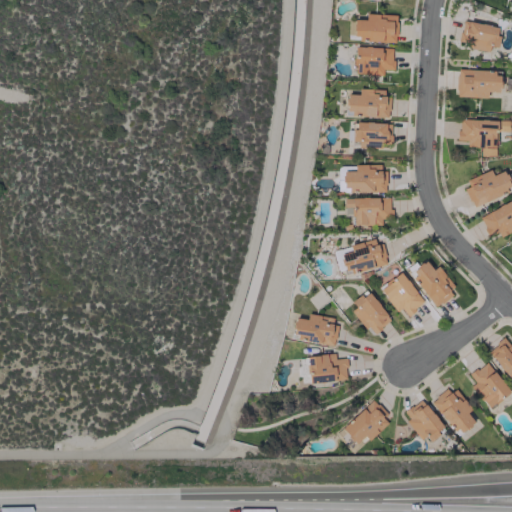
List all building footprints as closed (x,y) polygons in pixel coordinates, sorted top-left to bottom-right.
[(395,14),(364,14),(364,19),(353,19),(352,40),(395,41),(395,14)] [(466,48),(488,51),(489,47),(495,47),(498,26),(460,21),(458,41),(466,42),(466,48)] [(381,75),(382,69),(391,69),(392,48),(353,46),(352,73),(381,75)] [(486,97),(486,92),(499,92),(499,71),(456,70),(455,96),(486,97)] [(386,117),(387,89),(357,88),(357,94),(345,94),(345,116),(386,117)] [(495,120),(457,119),(457,140),(466,140),(466,146),(480,147),(479,155),(494,156),(495,120)] [(499,131),(508,131),(508,120),(498,120),(499,131)] [(351,146),(381,146),(381,144),(389,144),(390,123),(352,122),(351,146)] [(383,164),(353,164),(353,170),(342,171),(342,192),(384,192),(383,164)] [(511,188),(511,185),(505,169),(491,175),(488,170),(461,181),(472,206),(511,188)] [(342,198),(342,216),(351,216),(351,225),(380,224),(380,218),(389,218),(389,197),(342,198)] [(511,229),(511,199),(478,215),(486,233),(495,229),(498,236),(511,229)] [(337,274),(385,264),(380,239),(332,249),(337,274)] [(455,292),(436,266),(431,269),(426,262),(409,274),(433,308),(455,292)] [(423,302),(399,272),(377,289),(396,312),(400,309),(405,316),(423,302)] [(389,321),(367,290),(348,304),(370,335),(389,321)] [(290,341),(333,344),(335,317),(306,314),(305,319),(292,318),(290,341)] [(511,379),(511,346),(504,337),(486,351),(510,381),(511,379)] [(304,357),(308,384),(346,379),(343,358),(334,359),(333,353),(304,357)] [(507,394),(487,361),(468,374),(474,383),(471,385),(485,408),(507,394)] [(469,410),(449,385),(429,401),(456,435),(473,422),(465,413),(469,410)] [(418,439),(424,435),(427,441),(442,431),(422,399),(401,412),(418,439)] [(354,444),(363,436),(367,440),(389,420),(371,400),(340,428),(354,444)]
